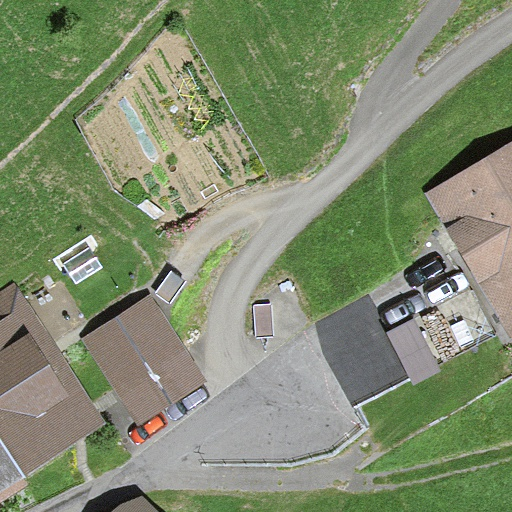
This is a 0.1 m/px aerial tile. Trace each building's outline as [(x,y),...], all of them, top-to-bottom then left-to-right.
[(509,326),(511,323),(511,136),(425,190),(509,326)] [(0,423),(24,459),(101,407),(15,281),(0,290),(0,423)] [(147,290),(80,335),(118,391),(186,345),(147,290)] [(411,368),(441,354),(419,308),(389,322),(411,368)] [(0,498),(26,481),(15,465),(24,459),(0,423),(0,498)] [(154,511),(135,491),(112,511),(154,511)]
